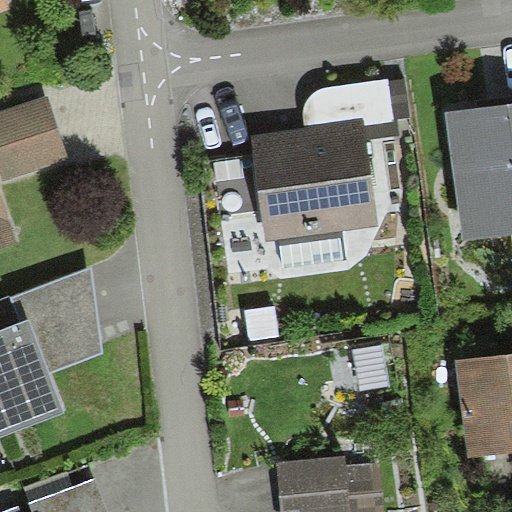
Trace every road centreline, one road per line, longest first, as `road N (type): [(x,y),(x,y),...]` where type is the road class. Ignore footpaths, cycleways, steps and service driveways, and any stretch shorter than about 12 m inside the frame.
road 1 (residential): [(134,70),(189,511)]
road 2 (residential): [(134,70),(511,26)]
